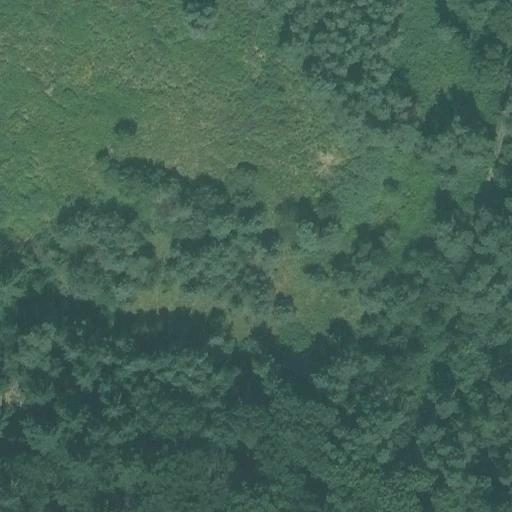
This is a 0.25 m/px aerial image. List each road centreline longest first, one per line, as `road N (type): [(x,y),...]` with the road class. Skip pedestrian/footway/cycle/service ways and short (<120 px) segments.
road 1 (residential): [(436,511),(0,454)]
road 2 (track): [(406,504),(511,97)]
